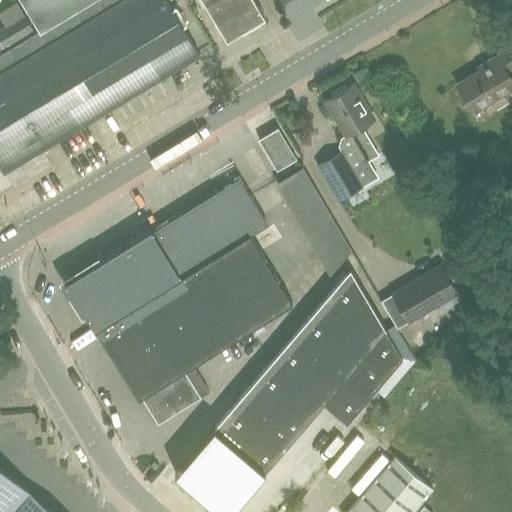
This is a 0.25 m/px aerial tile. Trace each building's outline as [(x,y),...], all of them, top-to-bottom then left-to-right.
[(21,0),(40,30),(49,24),(81,5),(89,0),(21,0)] [(89,0),(81,5),(134,93),(166,74),(122,0),(89,0)] [(166,0),(122,0),(166,74),(199,55),(166,0)] [(203,0),(227,38),(265,15),(255,0),(203,0)] [(0,17),(5,26),(0,28),(0,38),(4,45),(33,28),(18,2),(0,11),(0,17)] [(81,5),(49,24),(102,113),(134,93),(81,5)] [(49,24),(40,30),(17,44),(69,132),(102,113),(49,24)] [(511,64),(511,38),(510,40),(511,43),(511,46),(479,67),(480,69),(456,84),(471,110),(511,85),(511,81),(504,69),(511,64)] [(17,44),(0,53),(0,89),(37,151),(69,132),(17,44)] [(352,84),(325,100),(362,163),(377,154),(360,125),(372,118),(352,84)] [(37,151),(0,89),(0,164),(4,171),(37,151)] [(294,157),(275,127),(257,139),(276,169),(294,157)] [(316,165),(336,199),(361,185),(340,151),(316,165)] [(140,395),(192,363),(292,300),(248,232),(265,221),(237,176),(153,229),(151,226),(99,258),(67,278),(96,324),(97,326),(93,328),(137,397),(140,395)] [(439,265),(391,293),(407,321),(455,293),(439,265)] [(264,467),(323,399),(347,420),(403,355),(386,327),(351,266),(213,424),(264,467)] [(209,390),(192,363),(140,395),(157,422),(209,390)] [(395,455),(345,511),(410,511),(432,487),(395,455)] [(0,511),(57,511),(0,462),(0,511)]
